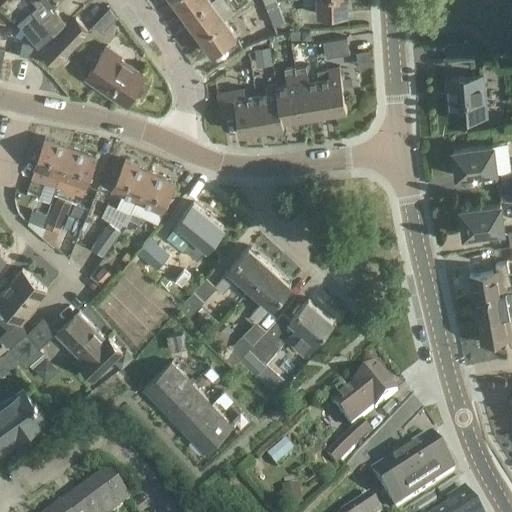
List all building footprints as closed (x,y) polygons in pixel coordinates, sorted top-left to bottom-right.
[(32,0),(37,6),(17,23),(38,47),(67,23),(55,8),(54,10),(47,2),(50,0),(51,1),(52,0),(32,0)] [(210,0),(175,0),(175,1),(187,18),(211,1),(210,0)] [(267,0),(264,1),(273,25),(285,21),(276,0),(267,0)] [(347,0),(303,0),(303,5),(317,4),(318,14),(348,13),(347,0)] [(211,1),(187,18),(200,36),(224,18),(211,1)] [(47,46),(45,44),(40,48),(59,67),(70,56),(66,52),(88,30),(76,18),(47,46)] [(237,36),(224,18),(200,36),(213,53),(237,36)] [(311,30),(302,30),(291,31),(291,39),(302,38),(302,39),(311,38),(311,30)] [(347,37),(325,41),(323,41),(327,57),(350,53),(347,37)] [(448,61),(474,59),(473,41),(447,43),(448,61)] [(105,50),(87,77),(94,81),(130,105),(147,78),(111,55),(105,50)] [(272,66),(269,50),(255,52),(257,68),(272,66)] [(303,117),(326,113),(320,79),(308,82),(305,66),(295,68),(296,75),(303,117)] [(282,121),(283,121),(303,117),(296,75),(295,68),(295,67),(285,69),(288,85),(276,87),(282,121)] [(318,70),(320,79),(326,113),(347,109),(345,95),(342,81),(340,67),(329,69),(329,68),(318,70)] [(483,71),(446,74),(449,118),(486,116),(483,71)] [(351,79),(342,81),(345,95),(353,94),(351,79)] [(268,95),(257,97),(262,130),(284,126),(283,121),(282,121),(276,87),(275,84),(266,86),(268,95)] [(222,118),(238,115),(241,133),(262,130),(257,97),(246,99),(245,89),(218,93),(222,118)] [(58,183),(71,147),(44,138),(30,177),(56,187),(58,183)] [(456,176),(497,171),(493,145),(453,150),(454,154),(451,154),(453,172),(456,171),(456,176)] [(71,147),(58,183),(84,192),(97,157),(71,147)] [(137,201),(150,172),(124,160),(111,189),(122,194),(137,201)] [(511,169),(501,172),(504,186),(511,184),(511,169)] [(150,172),(137,201),(163,212),(175,183),(150,172)] [(121,231),(124,228),(126,225),(131,214),(137,201),(122,194),(115,210),(106,206),(100,219),(108,224),(91,248),(103,256),(121,231)] [(60,233),(72,202),(57,197),(45,228),(60,233)] [(85,219),(90,207),(76,202),(71,214),(85,219)] [(192,236),(207,248),(223,228),(191,203),(175,223),(177,224),(167,236),(182,248),(192,236)] [(463,231),(464,235),(504,231),(501,205),(461,209),(461,214),(459,214),(461,231),(463,231)] [(43,226),(46,215),(32,210),(28,221),(43,226)] [(140,218),(131,214),(126,225),(135,229),(140,218)] [(171,253),(150,236),(136,253),(137,254),(130,261),(131,262),(143,272),(149,265),(156,270),(171,253)] [(249,248),(215,286),(223,294),(237,278),(250,289),(270,266),(249,248)] [(511,270),(508,271),(507,262),(495,264),(496,272),(468,277),(472,300),(511,291),(511,270)] [(112,274),(103,266),(96,275),(104,283),(112,274)] [(249,317),(255,321),(257,323),(291,285),(270,266),(250,289),(263,301),(249,317)] [(0,302),(22,320),(47,291),(22,270),(0,296),(0,302)] [(476,322),(478,321),(479,320),(506,316),(506,315),(511,313),(511,291),(472,300),(476,322)] [(194,293),(178,311),(188,320),(204,302),(194,293)] [(265,365),(284,342),(286,340),(304,356),(334,321),(309,300),(291,320),(282,312),(268,328),(253,346),(248,352),(264,365),(265,365)] [(109,339),(107,341),(79,313),(57,334),(85,362),(81,366),(93,379),(121,352),(109,339)] [(506,316),(479,320),(478,321),(476,322),(479,343),(509,338),(510,346),(511,345),(511,313),(506,315),(506,316)] [(223,322),(217,329),(227,338),(233,332),(223,322)] [(0,356),(9,349),(19,340),(8,328),(0,337),(0,356)] [(184,331),(167,333),(169,348),(186,346),(184,331)] [(26,333),(9,349),(26,368),(43,352),(26,333)] [(253,346),(242,337),(227,355),(238,364),(248,352),(253,346)] [(255,377),(265,365),(264,365),(248,352),(238,364),(255,377)] [(165,410),(192,384),(172,363),(145,389),(165,410)] [(386,402),(397,393),(376,366),(353,384),(355,387),(331,405),(349,428),(373,409),(375,411),(376,410),(378,413),(388,405),(386,402)] [(184,431),(212,406),(211,404),(216,399),(204,386),(198,391),(192,384),(165,410),(184,431)] [(0,450),(44,418),(23,389),(0,405),(0,450)] [(226,391),(218,399),(224,406),(232,398),(226,391)] [(212,406),(184,431),(204,453),(232,427),(212,406)] [(412,444),(411,448),(383,465),(386,469),(375,475),(393,504),(394,504),(396,507),(405,501),(454,471),(455,468),(436,437),(427,434),(412,444)] [(345,437),(326,453),(336,464),(354,448),(345,437)] [(285,441),(267,455),(276,466),(294,451),(285,441)] [(84,490),(99,511),(119,511),(130,504),(108,473),(84,490)] [(478,511),(464,488),(445,500),(448,506),(437,511),(478,511)] [(60,507),(63,511),(99,511),(84,490),(60,507)] [(278,494),(281,511),(304,506),(301,490),(278,494)] [(380,511),(370,496),(343,511),(380,511)]
